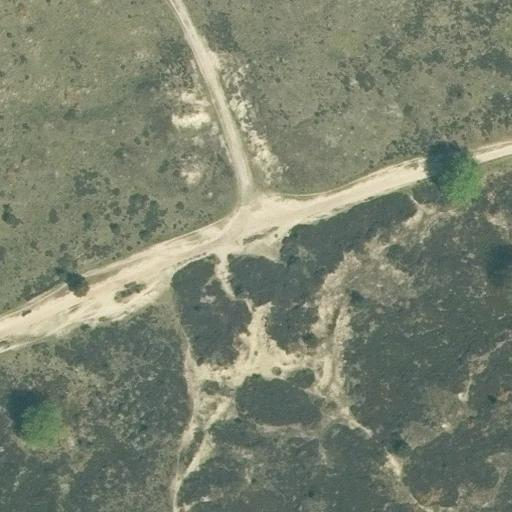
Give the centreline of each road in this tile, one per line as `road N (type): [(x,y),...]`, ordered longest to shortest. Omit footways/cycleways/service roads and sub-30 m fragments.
road 1 (track): [(262,227),(0,338)]
road 2 (track): [(511,149),(262,227)]
road 3 (track): [(174,0),(218,82),(262,227)]
